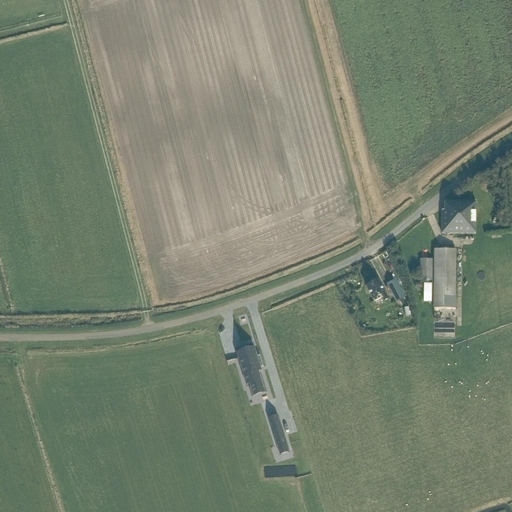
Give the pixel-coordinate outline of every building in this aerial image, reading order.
[(443,211),(442,233),(455,234),(454,238),(468,238),(468,234),(475,234),(475,202),(445,202),(445,211),(443,211)] [(435,250),(434,309),(455,309),(456,250),(435,250)] [(420,260),(420,284),(432,284),(432,260),(420,260)] [(396,280),(387,285),(396,302),(406,297),(396,280)] [(378,281),(366,287),(373,300),(375,303),(382,299),(384,302),(388,300),(378,281)] [(254,348),(237,353),(247,386),(250,385),(254,396),(265,393),(258,372),(261,371),(260,368),(263,367),(259,356),(257,357),(254,348)] [(277,415),(268,418),(280,455),(289,453),(277,415)]
